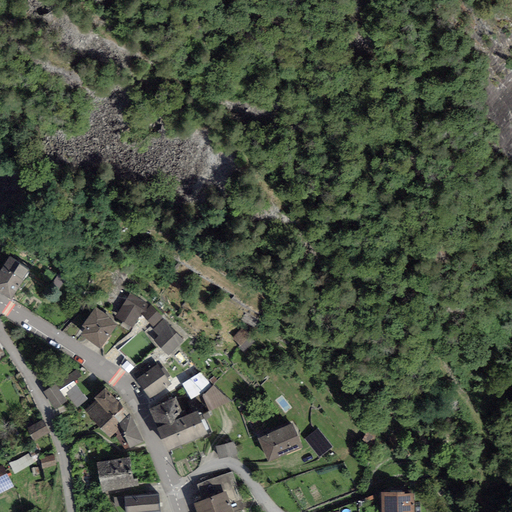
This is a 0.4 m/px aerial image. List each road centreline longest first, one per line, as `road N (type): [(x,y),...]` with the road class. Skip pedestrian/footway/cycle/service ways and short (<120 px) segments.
road 1 (track): [(359,287),(426,345),(480,420),(475,484),(455,511)]
road 2 (residential): [(173,491),(123,381),(0,304)]
road 3 (residential): [(72,511),(62,448),(0,331)]
road 4 (residential): [(274,511),(233,465),(173,491)]
